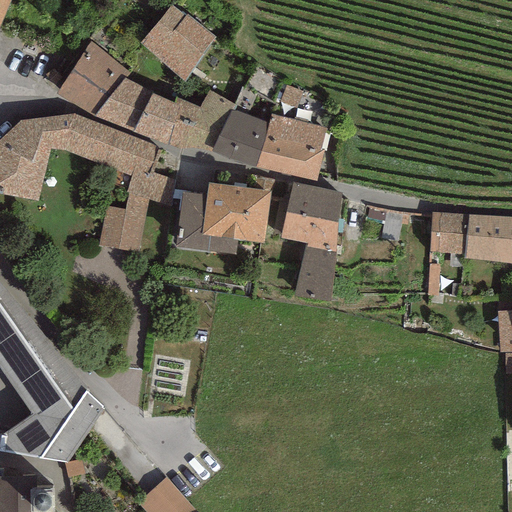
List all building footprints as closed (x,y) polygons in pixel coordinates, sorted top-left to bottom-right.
[(0,0),(0,25),(10,0),(0,0)] [(185,16),(170,5),(139,44),(183,79),(217,38),(187,14),(185,16)] [(129,73),(89,42),(56,94),(93,117),(124,78),(129,73)] [(152,93),(124,78),(93,117),(133,132),(152,93)] [(235,106),(207,91),(198,107),(175,98),(173,103),(152,93),(133,132),(132,133),(167,145),(184,149),(197,148),(210,152),(230,110),(233,111),(235,106)] [(233,111),(230,110),(210,152),(256,167),(267,123),(233,111)] [(0,194),(37,201),(49,149),(62,150),(131,176),(125,192),(128,192),(148,199),(170,206),(175,182),(152,173),(162,149),(74,114),(19,121),(0,138),(0,194)] [(325,129),(269,114),(267,123),(256,167),(315,182),(324,149),(320,149),(325,129)] [(341,193),(292,182),(280,239),(305,243),(304,247),(335,252),(341,193)] [(271,191),(207,183),(205,196),(182,192),(174,247),(234,255),(237,240),(263,244),(271,191)] [(139,253),(148,199),(128,192),(124,210),(105,207),(97,246),(139,253)] [(468,215),(430,213),(428,252),(465,254),(468,215)] [(511,217),(468,215),(465,254),(465,259),(511,264),(511,217)] [(329,302),(335,252),(304,247),(293,297),(329,302)] [(0,369),(31,414),(0,435),(0,436),(0,451),(66,463),(103,408),(86,391),(72,410),(0,308),(0,369)] [(511,310),(496,311),(498,352),(511,350),(511,310)] [(0,511),(54,511),(53,489),(35,490),(35,476),(21,476),(21,474),(0,474),(0,475),(0,477),(0,511)] [(195,511),(165,478),(137,504),(144,511),(195,511)]
